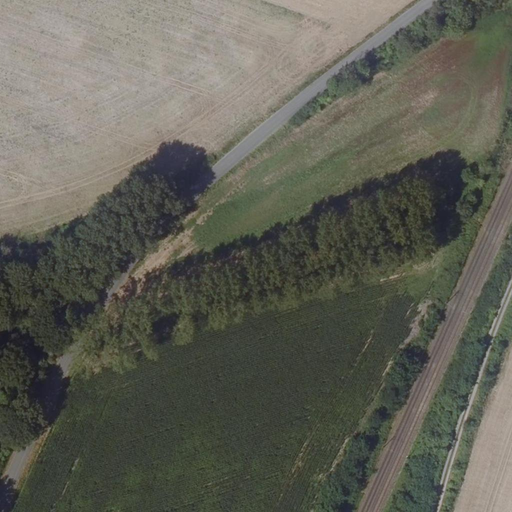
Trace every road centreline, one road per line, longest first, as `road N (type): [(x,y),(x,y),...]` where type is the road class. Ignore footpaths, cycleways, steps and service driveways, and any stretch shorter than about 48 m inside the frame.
road 1 (unclassified): [(430,0),(215,172),(99,287),(0,500)]
road 2 (track): [(511,287),(434,511)]
